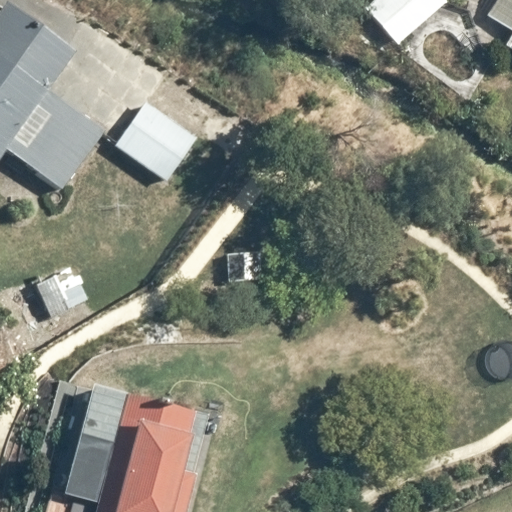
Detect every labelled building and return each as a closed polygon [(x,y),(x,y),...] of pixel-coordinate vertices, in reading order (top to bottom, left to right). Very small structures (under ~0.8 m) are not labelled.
[(15,0),(0,0),(0,157),(4,152),(63,194),(105,136),(166,180),(211,117),(83,25),(93,11),(78,0),(15,0)] [(445,0),(372,0),(363,9),(398,45),(445,0)] [(511,0),(490,0),(476,29),(504,44),(497,58),(511,65),(511,0)] [(76,260),(31,278),(55,337),(100,319),(76,260)] [(0,359),(42,345),(20,285),(0,292),(0,359)] [(89,502),(86,511),(188,511),(210,401),(137,387),(135,395),(85,386),(58,494),(89,502)]
